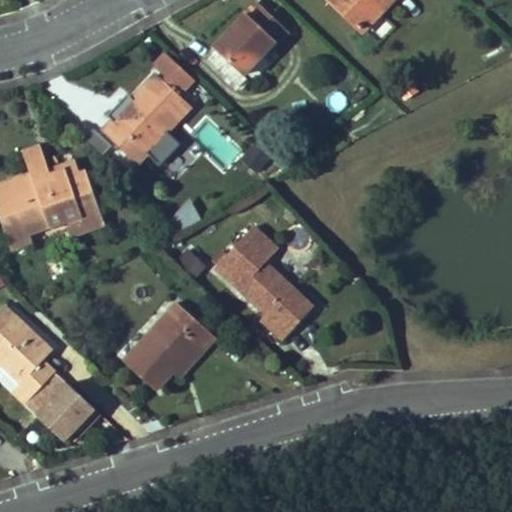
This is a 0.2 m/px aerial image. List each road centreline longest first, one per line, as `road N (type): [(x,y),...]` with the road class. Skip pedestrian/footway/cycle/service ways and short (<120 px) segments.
road 1 (residential): [(0,510),(354,403),(511,388)]
road 2 (residential): [(0,45),(116,0)]
